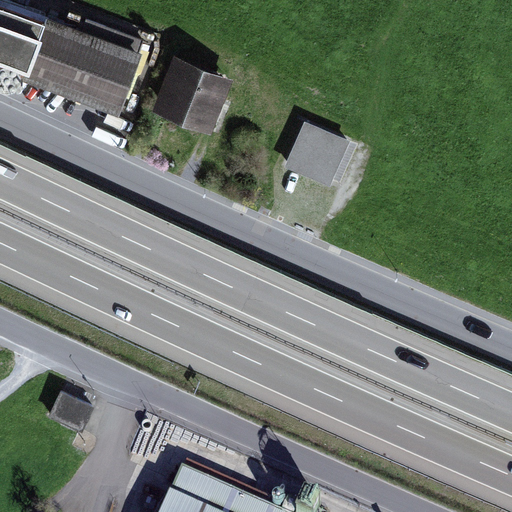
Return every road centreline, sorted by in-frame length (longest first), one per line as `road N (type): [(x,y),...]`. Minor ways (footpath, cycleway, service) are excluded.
road 1 (motorway): [(511,411),(0,177)]
road 2 (motorway): [(0,244),(511,476)]
road 3 (residential): [(511,348),(0,120)]
road 4 (residential): [(0,322),(418,511)]
